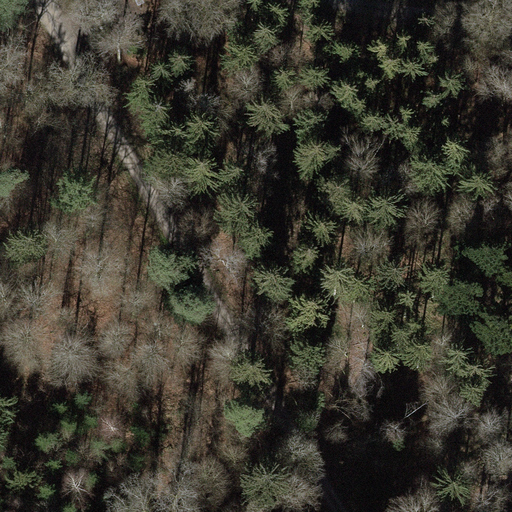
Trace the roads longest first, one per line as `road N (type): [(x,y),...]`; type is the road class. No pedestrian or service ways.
road 1 (track): [(38,0),(341,511)]
road 2 (track): [(338,0),(511,35)]
